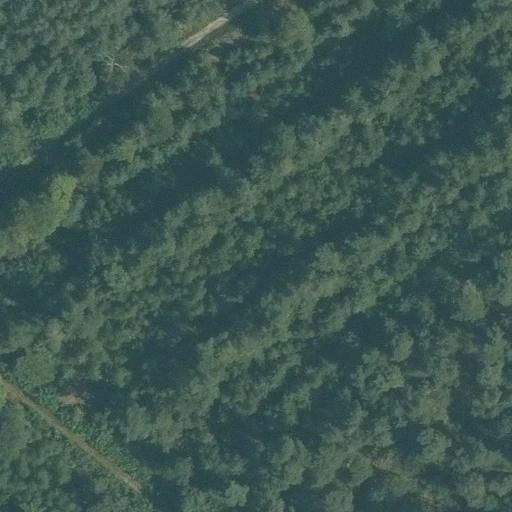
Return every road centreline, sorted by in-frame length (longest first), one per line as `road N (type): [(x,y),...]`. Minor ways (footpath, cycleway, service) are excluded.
road 1 (track): [(0,168),(232,0)]
road 2 (track): [(0,363),(182,511)]
